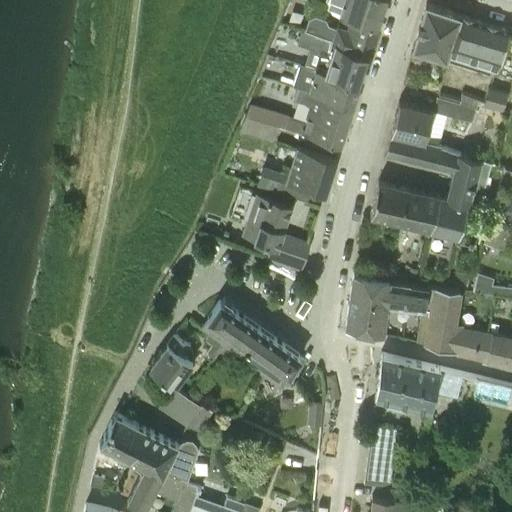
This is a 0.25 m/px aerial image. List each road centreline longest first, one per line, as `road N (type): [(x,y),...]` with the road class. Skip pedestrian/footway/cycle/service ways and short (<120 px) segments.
road 1 (residential): [(75,511),(105,410),(147,339),(205,281),(224,284),(328,347)]
road 2 (residential): [(328,347),(332,229),(403,0)]
road 3 (residential): [(511,375),(356,338),(328,347)]
road 4 (residential): [(336,511),(342,382),(328,347)]
